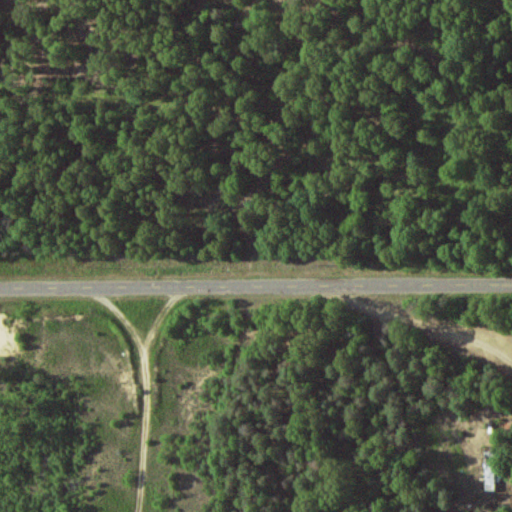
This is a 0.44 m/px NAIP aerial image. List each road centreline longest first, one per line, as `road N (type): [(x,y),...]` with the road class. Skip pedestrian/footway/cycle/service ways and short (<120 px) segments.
road 1 (tertiary): [(511,284),(0,290)]
road 2 (track): [(138,511),(142,363),(118,310),(92,290)]
